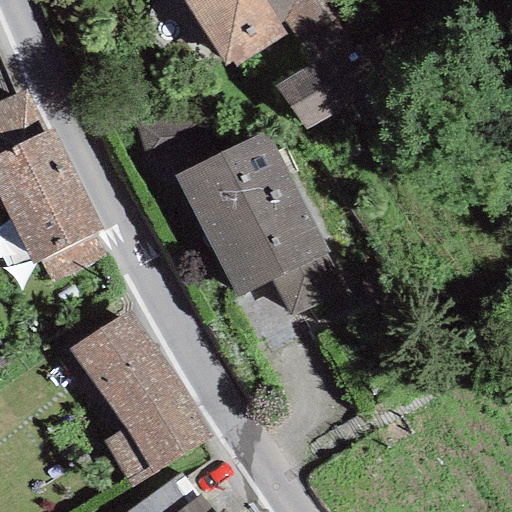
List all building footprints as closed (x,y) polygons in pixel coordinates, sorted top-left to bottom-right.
[(231,62),(235,68),(289,35),(327,10),(344,0),(182,0),(224,67),(231,62)] [(308,64),(273,86),(303,132),(341,108),(366,146),(436,100),(388,24),(352,48),(327,10),(289,35),(308,64)] [(93,234),(102,229),(52,129),(44,131),(24,90),(0,101),(0,203),(31,266),(39,262),(50,283),(103,255),(93,234)] [(135,123),(144,159),(192,154),(189,122),(135,123)] [(345,290),(264,130),(174,177),(237,296),(270,281),(289,317),(345,290)] [(212,436),(129,311),(68,349),(123,429),(101,441),(131,488),(212,436)] [(0,366),(10,359),(0,343),(0,366)] [(178,511),(198,496),(179,472),(129,511),(178,511)] [(223,511),(222,510),(219,511),(210,511),(198,496),(178,511),(223,511)]
